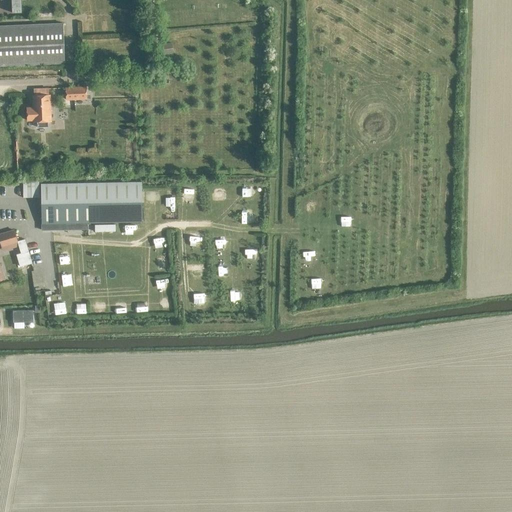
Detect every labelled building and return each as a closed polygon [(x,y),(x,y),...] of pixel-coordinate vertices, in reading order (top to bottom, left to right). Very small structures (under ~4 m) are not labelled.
[(0,66),(65,63),(63,23),(0,25),(0,66)] [(171,42),(160,43),(162,53),(172,52),(171,42)] [(86,99),(86,87),(66,88),(66,100),(86,99)] [(48,88),(43,89),(32,89),(33,107),(27,108),(28,120),(34,120),(34,122),(37,121),(37,127),(48,127),(48,121),(51,121),(50,95),(48,95),(48,88)] [(42,224),(142,222),(142,182),(41,184),(42,224)] [(17,242),(14,230),(0,234),(0,240),(2,246),(17,242)] [(33,322),(32,310),(12,311),(13,322),(33,322)]
